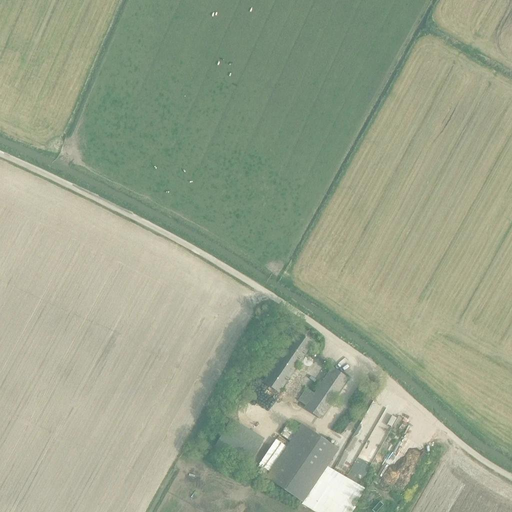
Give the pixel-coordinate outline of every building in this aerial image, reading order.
[(262,382),(278,393),(313,342),(297,331),(262,382)] [(347,378),(332,367),(314,393),(306,388),(298,401),(305,406),(304,408),(319,419),(347,378)] [(262,442),(266,435),(229,419),(216,448),(256,465),(266,443),(262,442)] [(301,424),(265,477),(302,502),(326,466),(338,449),(301,424)] [(302,502),(300,505),(312,511),(351,511),(364,488),(326,466),(302,502)]
